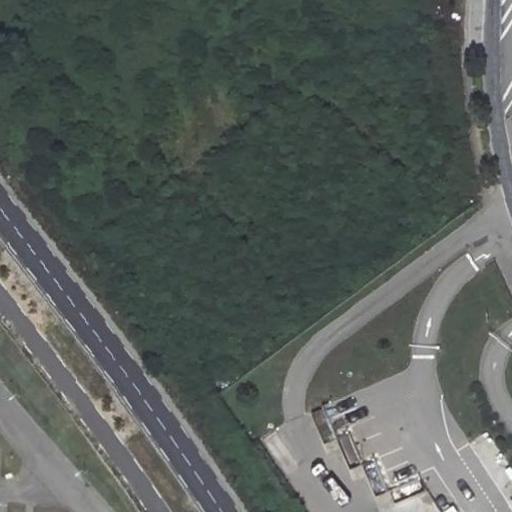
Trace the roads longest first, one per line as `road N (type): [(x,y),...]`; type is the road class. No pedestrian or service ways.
road 1 (tertiary): [(232,511),(0,211)]
road 2 (unclassified): [(493,0),(497,112),(511,183)]
